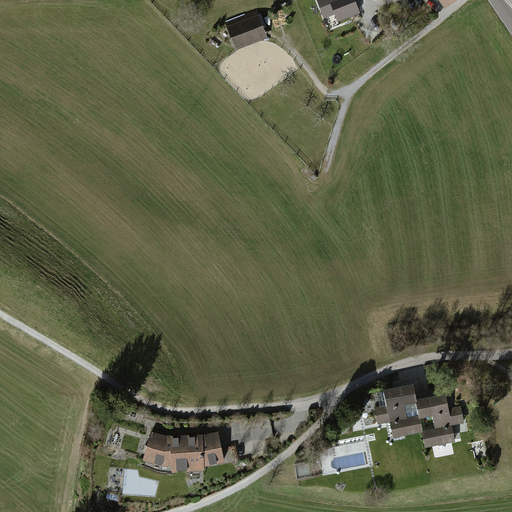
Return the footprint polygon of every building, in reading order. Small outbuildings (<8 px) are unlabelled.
[(316,0),(324,17),(334,13),(337,20),(358,11),(353,0),(316,0)] [(258,13),(225,24),(234,50),(267,39),(258,13)] [(412,389),(385,393),(392,436),(419,432),(422,448),(452,443),(446,404),(416,409),(412,389)] [(163,435),(148,429),(138,459),(158,466),(168,466),(169,473),(202,470),(201,465),(224,462),(217,430),(200,434),(163,435)] [(257,450),(265,449),(264,438),(275,437),(274,429),(245,432),(247,445),(256,444),(257,450)]
